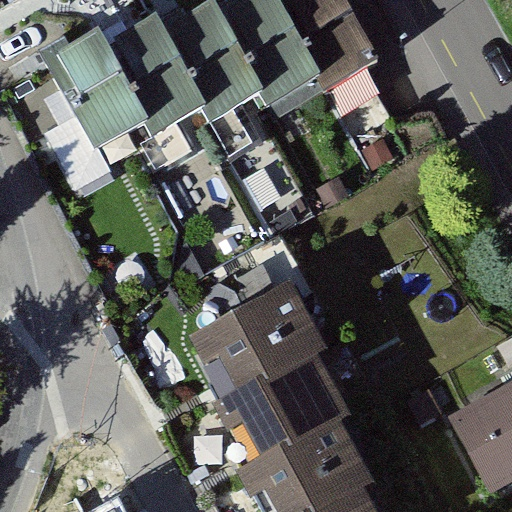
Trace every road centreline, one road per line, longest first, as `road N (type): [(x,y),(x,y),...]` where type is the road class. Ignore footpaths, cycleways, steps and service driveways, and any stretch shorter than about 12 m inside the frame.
road 1 (residential): [(24,339),(90,369),(168,511)]
road 2 (residential): [(0,485),(21,431),(24,339)]
road 3 (secondary): [(449,0),(511,113)]
road 4 (residential): [(24,339),(0,219)]
